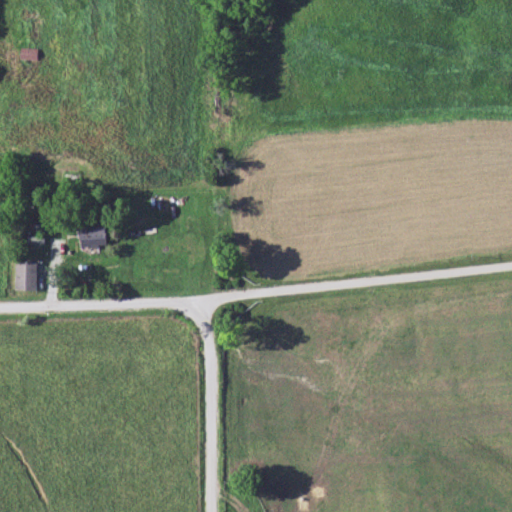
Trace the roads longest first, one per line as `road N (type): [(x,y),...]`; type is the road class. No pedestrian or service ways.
road 1 (residential): [(0,308),(208,300),(511,265)]
road 2 (residential): [(211,511),(208,300)]
